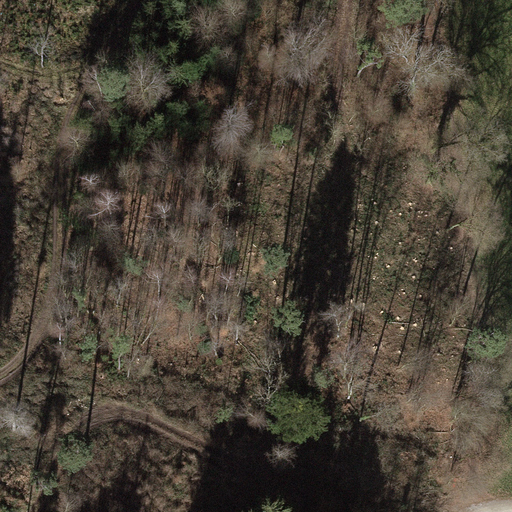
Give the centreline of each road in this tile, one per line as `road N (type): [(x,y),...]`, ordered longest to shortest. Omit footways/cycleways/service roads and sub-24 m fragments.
road 1 (track): [(456,511),(477,409),(480,342),(426,0)]
road 2 (track): [(0,378),(35,346),(54,301),(63,157),(74,113),(150,0)]
